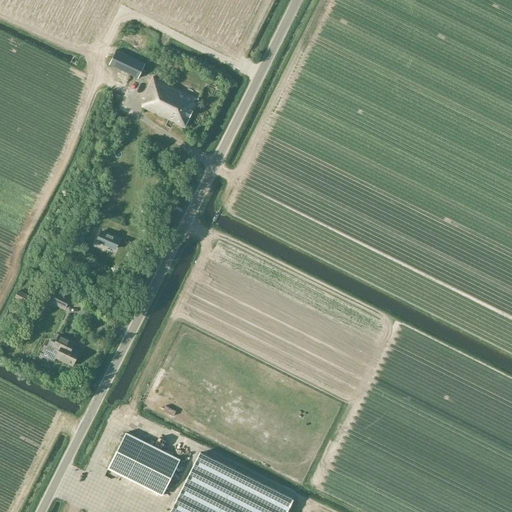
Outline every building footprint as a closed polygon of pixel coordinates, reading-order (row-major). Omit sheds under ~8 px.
[(116,50),(109,65),(138,79),(145,64),(116,50)] [(142,105),(141,107),(185,128),(199,98),(153,76),(142,98),(144,99),(142,105)] [(101,233),(97,242),(115,250),(119,241),(101,233)] [(18,290),(14,298),(25,303),(29,296),(18,290)] [(55,290),(50,301),(65,309),(70,298),(55,290)] [(50,339),(42,356),(54,361),(56,357),(73,366),(80,352),(68,346),(71,340),(59,335),(55,333),(52,338),(56,340),(55,342),(50,339)] [(126,433),(108,468),(162,495),(180,460),(126,433)] [(287,511),(294,499),(200,452),(170,511),(287,511)]
